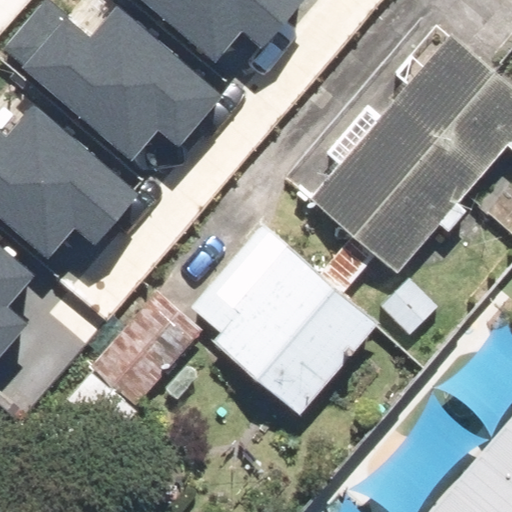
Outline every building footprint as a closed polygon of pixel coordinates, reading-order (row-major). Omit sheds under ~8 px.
[(61,0),(41,0),(10,37),(148,151),(177,116),(191,128),(224,88),(117,0),(87,0),(77,13),(61,0)] [(162,0),(225,52),(254,17),(268,29),(292,0),(162,0)] [(312,195),(391,267),(511,134),(511,77),(461,31),(312,195)] [(0,193),(56,240),(85,205),(99,217),(132,177),(8,74),(0,84),(0,193)] [(39,259),(0,227),(0,333),(24,305),(10,294),(39,259)] [(210,337),(296,409),(373,318),(286,246),(210,337)] [(197,327),(160,295),(93,370),(130,402),(197,327)] [(511,511),(511,406),(418,511),(511,511)]
